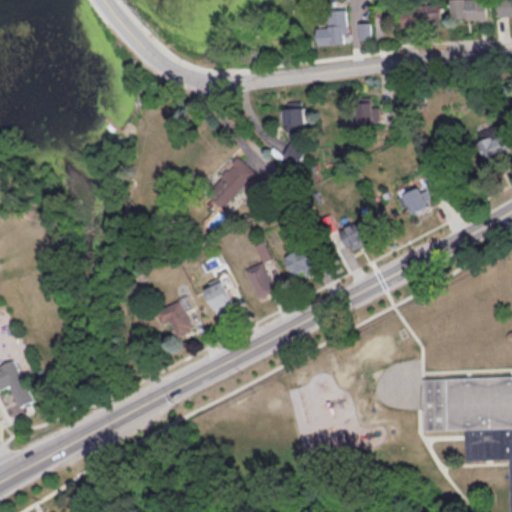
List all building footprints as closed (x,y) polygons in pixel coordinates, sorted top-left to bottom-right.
[(488,0),(467,0),(453,0),(453,18),(489,17),(488,0)] [(511,0),(509,0),(500,0),(501,13),(511,13),(511,0)] [(430,17),(445,16),(444,4),(429,5),(430,17)] [(403,7),(404,24),(427,23),(427,6),(403,7)] [(347,7),(328,8),(328,24),(317,25),(318,43),(348,42),(347,7)] [(382,93),(362,92),(360,122),(380,123),(382,93)] [(306,99),(286,100),(286,133),(307,132),(306,99)] [(487,161),(511,149),(504,131),(479,142),(487,161)] [(283,162),(299,168),(307,148),(291,141),(283,162)] [(207,188),(223,205),(249,181),(260,193),(269,184),(243,156),(207,188)] [(406,191),(413,211),(433,204),(426,184),(406,191)] [(341,229),(349,250),(371,241),(362,220),(341,229)] [(319,267),(310,244),(286,254),(295,276),(319,267)] [(246,269),(259,298),(277,289),(264,260),(246,269)] [(213,285),(207,288),(220,315),(237,306),(222,275),(211,280),(213,285)] [(159,309),(165,323),(173,320),(180,335),(197,327),(183,297),(159,309)] [(0,368),(16,360),(36,402),(23,408),(12,386),(0,391),(0,368)] [(511,511),(511,375),(425,378),(426,433),(466,432),(467,463),(511,462),(511,489),(511,511)] [(475,488),(475,471),(505,470),(506,487),(475,488)]
